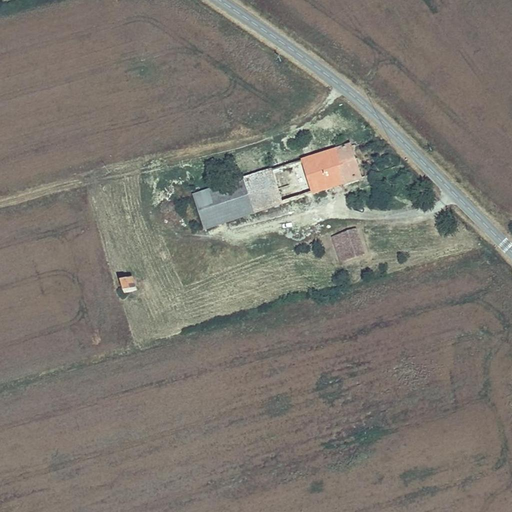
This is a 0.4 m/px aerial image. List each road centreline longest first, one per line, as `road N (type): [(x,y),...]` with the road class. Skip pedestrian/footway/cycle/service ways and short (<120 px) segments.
road 1 (unclassified): [(219,0),(341,84),(511,248)]
road 2 (track): [(0,204),(285,138),(341,84)]
